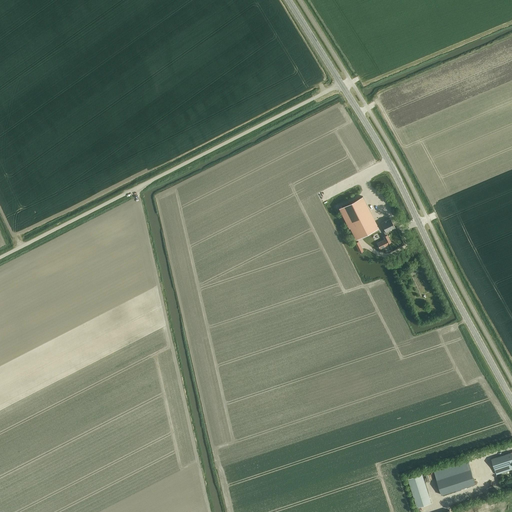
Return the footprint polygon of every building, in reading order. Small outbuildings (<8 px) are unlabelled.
[(356,240),(379,228),(363,197),(340,209),(356,240)] [(384,232),(385,231),(394,227),(390,218),(381,222),(384,229),(383,230),(384,232)] [(390,242),(385,231),(384,232),(385,234),(384,235),(384,236),(383,236),(385,239),(377,243),(380,248),(387,245),(387,244),(390,242)] [(511,456),(511,452),(492,459),(497,475),(511,469),(511,456)] [(442,495),(475,484),(467,460),(434,472),(442,495)] [(432,504),(423,475),(408,480),(418,509),(432,504)]
